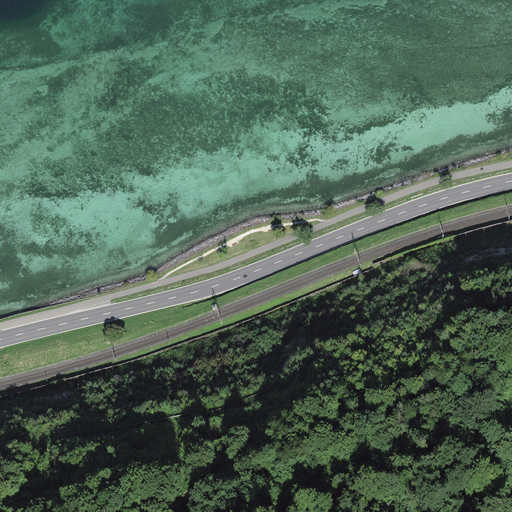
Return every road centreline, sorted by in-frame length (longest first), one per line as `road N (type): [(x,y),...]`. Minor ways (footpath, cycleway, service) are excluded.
road 1 (primary): [(0,339),(221,284),(412,209),(511,181)]
road 2 (track): [(440,391),(464,408),(479,460),(511,509)]
